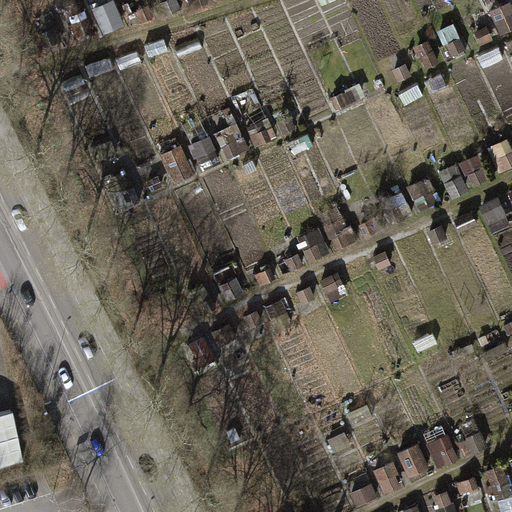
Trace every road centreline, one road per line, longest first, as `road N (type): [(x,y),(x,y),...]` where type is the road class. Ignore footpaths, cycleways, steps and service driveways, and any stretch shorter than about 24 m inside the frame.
road 1 (track): [(511,179),(177,336)]
road 2 (track): [(264,0),(0,84)]
road 3 (primary): [(100,373),(0,168)]
road 4 (primary): [(0,241),(74,388)]
road 5 (primary): [(168,511),(100,373)]
road 6 (track): [(511,449),(376,511)]
road 7 (primary): [(74,388),(133,511)]
